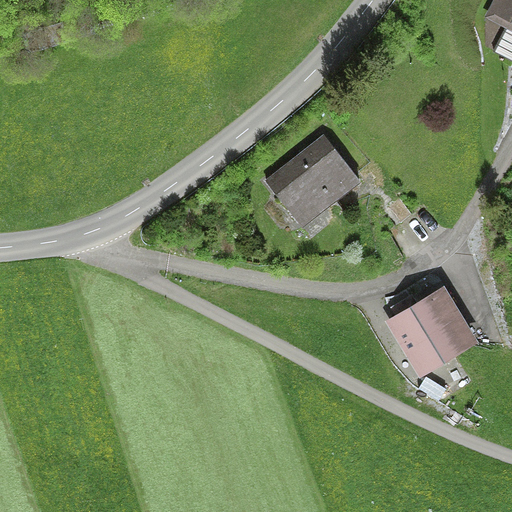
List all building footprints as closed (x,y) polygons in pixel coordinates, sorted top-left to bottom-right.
[(511,0),(492,0),(484,18),(505,29),(511,32),(511,0)] [(511,59),(511,32),(505,29),(493,51),(511,61),(511,59)] [(360,181),(322,134),(264,180),(302,228),(360,181)] [(442,287),(382,322),(416,379),(476,344),(442,287)] [(437,383),(431,393),(442,400),(448,390),(437,383)]
